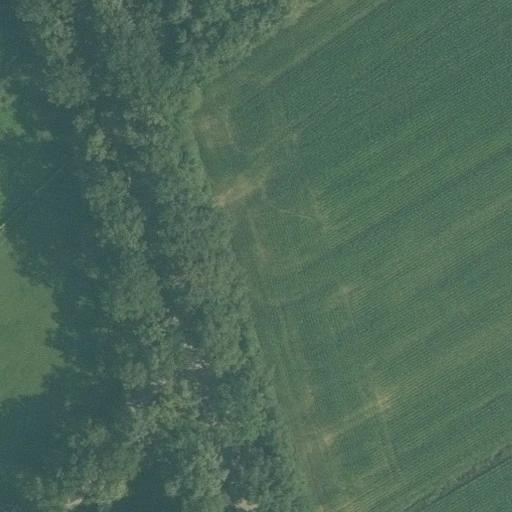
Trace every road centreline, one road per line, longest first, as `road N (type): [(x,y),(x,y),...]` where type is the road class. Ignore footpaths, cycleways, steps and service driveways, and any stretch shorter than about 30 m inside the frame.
road 1 (unclassified): [(77,0),(175,324)]
road 2 (unclassified): [(53,511),(175,324)]
road 3 (unclassified): [(175,324),(237,511)]
